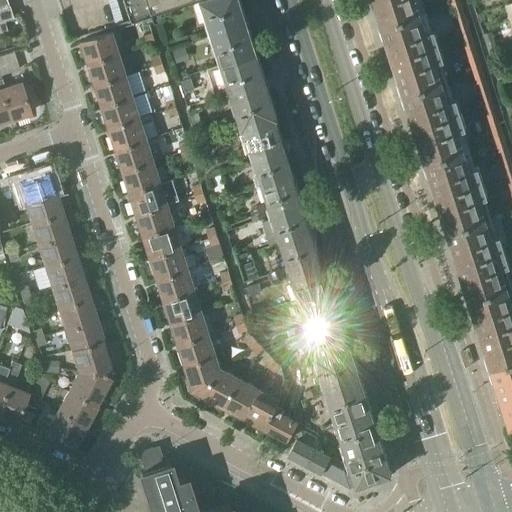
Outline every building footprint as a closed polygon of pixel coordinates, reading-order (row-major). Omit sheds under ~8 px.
[(5,0),(0,0),(0,33),(6,32),(3,21),(11,18),(8,5),(7,6),(5,0)] [(115,0),(106,0),(113,25),(122,22),(115,0)] [(135,0),(138,7),(160,0),(165,0),(168,9),(196,0),(135,0)] [(201,0),(211,29),(190,35),(192,41),(212,34),(221,62),(256,51),(248,26),(249,26),(248,25),(245,15),(239,0),(201,0)] [(373,0),(378,13),(375,14),(379,24),(380,24),(381,25),(420,13),(416,0),(373,0)] [(473,71),(481,68),(459,0),(451,3),(454,12),(459,28),(473,71)] [(141,18),(159,12),(157,6),(139,11),(141,18)] [(455,30),(459,28),(454,12),(450,14),(455,30)] [(381,27),(380,27),(383,38),(386,37),(391,52),(392,56),(393,60),(394,62),(395,66),(400,81),(397,82),(401,93),(402,93),(402,94),(442,81),(436,62),(444,59),(439,45),(434,30),(427,33),(420,13),(381,25),(381,27)] [(81,40),(88,63),(119,53),(115,40),(139,33),(136,23),(81,40)] [(483,34),(490,58),(498,55),(491,32),(483,34)] [(144,36),(147,44),(155,42),(152,33),(144,36)] [(186,45),(171,50),(173,58),(188,53),(186,45)] [(231,92),(211,99),(212,105),(222,102),(233,98),(234,102),(243,128),(245,128),(275,118),(277,117),(269,90),(266,80),(265,79),(256,51),(221,62),(231,92)] [(0,55),(0,95),(8,120),(29,113),(19,83),(3,88),(0,76),(0,74),(18,69),(12,52),(0,55)] [(88,63),(95,84),(126,74),(119,53),(88,63)] [(150,57),(153,66),(162,63),(159,54),(150,57)] [(498,55),(490,58),(498,81),(506,79),(498,55)] [(162,63),(153,66),(156,74),(164,71),(162,63)] [(495,140),(503,137),(481,68),(473,71),(490,124),(495,140)] [(95,84),(102,106),(142,93),(135,72),(126,74),(95,84)] [(403,95),(402,96),(405,106),(408,105),(413,121),(414,125),(415,128),(416,130),(417,134),(422,150),(419,151),(422,161),(424,161),(424,162),(464,150),(458,130),(465,127),(461,114),(456,98),(448,101),(442,81),(402,94),(403,95)] [(109,128),(140,118),(148,115),(142,93),(102,106),(109,128)] [(186,96),(188,103),(198,100),(196,93),(186,96)] [(0,95),(0,122),(8,120),(0,95)] [(164,101),(167,109),(176,106),(173,98),(164,101)] [(176,106),(167,109),(169,117),(178,114),(176,106)] [(109,128),(116,149),(147,140),(140,118),(109,128)] [(253,153),(232,160),(234,166),(256,159),(263,184),(293,174),(286,151),(290,150),(287,140),(286,140),(283,141),(275,118),(245,128),(253,153)] [(174,130),(181,153),(190,150),(183,128),(174,130)] [(506,175),(511,193),(511,163),(503,137),(495,140),(503,165),(506,175)] [(116,149),(123,171),(154,161),(147,140),(116,149)] [(190,150),(181,153),(183,160),(192,157),(190,150)] [(425,164),(424,164),(427,175),(430,174),(434,190),(436,194),(437,197),(438,199),(439,203),(444,219),(441,220),(443,225),(444,230),(446,229),(446,232),(486,219),(479,198),(487,196),(483,182),(478,167),(470,169),(464,150),(424,162),(425,164)] [(123,171),(130,193),(161,183),(154,161),(123,171)] [(44,165),(34,168),(36,173),(46,170),(44,165)] [(487,181),(506,175),(503,165),(483,171),(487,181)] [(13,197),(15,204),(54,192),(47,170),(46,170),(36,173),(17,180),(22,194),(13,197)] [(227,194),(220,174),(211,177),(217,197),(227,194)] [(273,215),(261,219),(263,225),(270,246),(281,242),(311,232),(309,225),(304,208),(308,207),(308,206),(305,197),(301,198),(293,174),(263,184),(272,210),(273,215)] [(130,193),(137,214),(167,204),(161,183),(130,193)] [(192,187),(195,195),(203,192),(201,184),(192,187)] [(26,210),(31,223),(61,213),(54,192),(15,204),(18,213),(26,210)] [(203,192),(195,195),(198,203),(206,201),(203,192)] [(137,214),(144,237),(174,227),(167,204),(137,214)] [(259,204),(252,207),(254,215),(262,212),(259,204)] [(1,209),(0,209),(0,232),(8,230),(1,209)] [(31,223),(37,243),(68,234),(61,213),(31,223)] [(447,232),(445,232),(448,243),(451,242),(456,258),(457,262),(459,268),(460,272),(466,287),(463,288),(466,298),(467,298),(468,300),(508,287),(501,267),(509,265),(499,236),(492,238),(488,225),(486,219),(446,232),(447,232)] [(144,237),(150,257),(181,247),(174,227),(144,237)] [(205,230),(208,238),(216,235),(214,227),(205,230)] [(289,266),(268,273),(270,279),(291,273),(299,299),(330,289),(322,265),(326,264),(326,263),(323,254),(319,255),(311,232),(281,242),(289,266)] [(37,243),(44,265),(74,255),(68,234),(37,243)] [(216,235),(208,238),(210,246),(219,243),(216,235)] [(12,244),(4,246),(9,262),(17,259),(12,244)] [(150,257),(157,279),(188,269),(181,247),(150,257)] [(44,265),(51,286),(81,277),(74,255),(44,265)] [(164,300),(194,290),(205,287),(198,266),(188,269),(157,279),(164,300)] [(219,273),(222,282),(231,279),(228,271),(219,273)] [(51,286),(58,308),(88,298),(81,277),(51,286)] [(231,279),(222,282),(225,290),(233,288),(231,279)] [(18,288),(20,295),(28,292),(26,286),(18,288)] [(469,301),(467,302),(471,312),(473,311),(478,327),(479,330),(481,336),(482,340),(487,356),(485,357),(488,367),(490,367),(490,369),(511,362),(511,301),(508,287),(468,300),(469,301)] [(308,324),(287,330),(289,337),(310,330),(310,332),(289,338),(290,344),(301,341),(302,345),(314,341),(318,355),(348,345),(340,322),(344,321),(341,311),(337,312),(330,289),(299,299),(308,324)] [(164,300),(171,322),(201,312),(194,290),(164,300)] [(28,292),(20,295),(23,304),(31,301),(28,292)] [(58,308),(64,328),(95,319),(88,298),(58,308)] [(13,311),(8,323),(20,328),(25,316),(13,311)] [(171,322),(178,344),(208,334),(201,312),(171,322)] [(233,316),(236,326),(245,323),(241,313),(233,316)] [(71,350),(100,341),(102,341),(95,319),(64,328),(54,332),(57,340),(67,337),(71,350)] [(270,324),(272,332),(281,329),(279,321),(270,324)] [(245,323),(236,326),(238,333),(247,330),(245,323)] [(31,331),(34,338),(42,336),(39,328),(31,331)] [(178,344),(186,366),(215,357),(208,334),(178,344)] [(244,341),(250,347),(257,341),(251,335),(244,341)] [(42,336),(34,338),(37,346),(45,344),(42,336)] [(71,350),(78,372),(110,374),(111,374),(100,341),(71,350)] [(257,341),(250,347),(256,353),(263,348),(257,341)] [(325,385),(303,392),(305,398),(327,391),(337,421),(371,410),(362,383),(359,371),(350,345),(350,344),(348,345),(318,355),(316,355),(325,385)] [(261,359),(267,365),(274,359),(268,353),(261,359)] [(193,390),(203,395),(219,368),(215,357),(186,366),(193,390)] [(274,359),(267,365),(273,372),(280,366),(274,359)] [(41,362),(40,371),(54,373),(57,368),(56,360),(41,362)] [(0,400),(15,362),(11,361),(2,383),(0,381),(0,400)] [(15,362),(0,400),(0,416),(15,422),(17,417),(27,393),(11,386),(20,364),(15,362)] [(511,362),(490,369),(490,370),(489,370),(493,381),(495,380),(509,424),(507,424),(508,426),(511,424),(511,362)] [(203,395),(224,406),(238,378),(219,368),(203,395)] [(78,372),(68,391),(95,405),(96,405),(94,404),(110,374),(78,372)] [(37,376),(29,398),(37,401),(48,381),(37,376)] [(224,406),(244,417),(258,389),(238,378),(224,406)] [(244,417),(264,428),(276,406),(279,400),(258,389),(244,417)] [(68,391),(57,410),(85,425),(95,405),(68,391)] [(37,401),(29,398),(19,424),(26,426),(37,401)] [(276,406),(264,428),(287,440),(297,422),(281,414),(284,409),(276,406)] [(85,425),(57,410),(46,430),(74,446),(85,425)] [(348,455),(349,460),(357,485),(391,474),(383,447),(380,435),(379,436),(371,410),(337,421),(346,449),(348,455)] [(288,454),(305,464),(313,449),(308,446),(314,437),(301,430),(288,454)] [(305,464),(322,473),(331,456),(321,450),(316,438),(314,437),(308,446),(313,449),(305,464)] [(229,511),(227,504),(222,506),(221,503),(214,505),(215,508),(202,511),(195,511),(185,478),(174,482),(169,463),(162,465),(156,447),(139,453),(145,471),(139,473),(151,511),(229,511)] [(331,456),(322,473),(349,487),(357,485),(349,460),(343,462),(331,456)]
